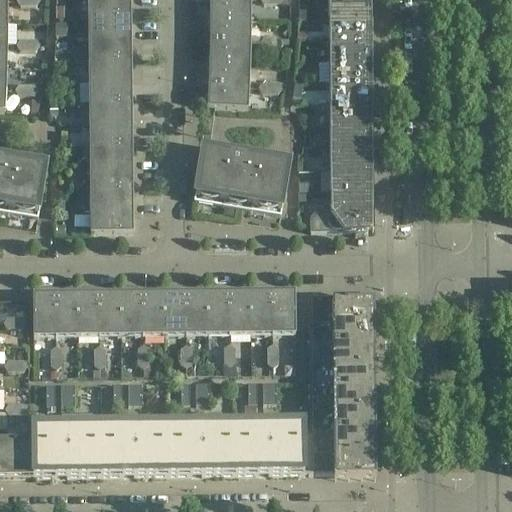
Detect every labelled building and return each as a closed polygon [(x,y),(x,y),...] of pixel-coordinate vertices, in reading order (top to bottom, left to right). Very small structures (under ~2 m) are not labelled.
[(130,21),(129,0),(87,0),(88,21),(130,21)] [(371,22),(370,0),(328,1),(328,23),(371,22)] [(250,25),(250,10),(250,3),(210,3),(210,25),(250,25)] [(130,42),(130,21),(88,21),(88,43),(130,42)] [(371,44),(371,22),(328,23),(329,44),(371,44)] [(250,47),(250,25),(210,25),(210,47),(250,47)] [(131,64),(130,42),(88,43),(88,64),(131,64)] [(371,66),(371,44),(329,44),(329,66),(371,66)] [(249,69),(250,47),(210,47),(210,54),(209,68),(249,69)] [(131,86),(131,64),(88,64),(88,86),(131,86)] [(371,87),(371,66),(329,66),(329,88),(371,87)] [(249,92),(249,69),(209,68),(209,83),(208,90),(249,92)] [(131,107),(131,86),(88,86),(89,108),(131,107)] [(372,109),(371,96),(371,87),(329,88),(329,109),(372,109)] [(247,114),(248,100),(249,92),(208,90),(207,112),(247,114)] [(131,129),(131,107),(89,108),(89,129),(131,129)] [(372,130),(372,109),(329,109),(329,131),(372,130)] [(132,150),(131,129),(89,129),(89,151),(132,150)] [(372,152),(372,130),(329,131),(330,153),(372,152)] [(132,172),(132,150),(89,151),(89,173),(132,172)] [(372,174),(372,152),(330,153),(330,174),(372,174)] [(280,219),(289,169),(202,154),(194,206),(280,220),(280,219)] [(0,216),(37,223),(46,171),(16,166),(14,173),(0,170),(0,216)] [(132,194),(132,172),(89,173),(90,194),(132,194)] [(372,196),(372,174),(330,174),(330,196),(372,196)] [(132,215),(132,194),(90,194),(90,216),(132,215)] [(373,230),(372,196),(330,196),(330,216),(319,216),(317,217),(315,218),(314,219),(313,221),(312,222),(311,224),(310,226),(310,227),(310,229),(310,236),(367,236),(367,230),(373,230)] [(132,238),(132,215),(90,216),(90,239),(132,238)] [(295,339),(294,303),(294,296),(272,297),(272,302),(272,339),(295,339)] [(186,340),(185,303),(185,297),(164,298),(164,303),(164,341),(186,340)] [(207,340),(207,303),(207,297),(185,297),(185,303),(186,340),(207,340)] [(229,340),(229,303),(228,297),(207,297),(207,303),(207,340),(229,340)] [(251,340),(250,302),(250,297),(228,297),(229,303),(229,340),(251,340)] [(272,339),(272,302),(272,297),(250,297),(250,302),(251,340),(272,339)] [(99,341),(98,304),(98,298),(77,299),(77,304),(77,341),(99,341)] [(121,341),(120,304),(120,298),(98,298),(98,304),(99,341),(121,341)] [(143,341),(142,304),(142,298),(120,298),(120,304),(121,341),(143,341)] [(164,341),(164,303),(164,298),(142,298),(142,304),(143,341),(164,341)] [(56,342),(55,305),(55,299),(33,299),(33,342),(56,342)] [(77,341),(77,304),(77,299),(55,299),(55,305),(56,342),(77,341)] [(374,324),(373,306),(367,306),(367,302),(308,302),(308,325),(374,324)] [(374,347),(374,324),(308,325),(308,347),(374,347)] [(374,369),(374,347),(308,347),(309,370),(374,369)] [(374,391),(374,369),(309,370),(309,392),(374,391)] [(209,399),(208,388),(195,389),(195,399),(209,399)] [(256,398),(256,388),(247,388),(248,398),(256,398)] [(276,398),(276,388),(262,388),(262,398),(276,398)] [(122,400),(122,389),(113,389),(113,400),(122,400)] [(141,399),(141,389),(128,389),(128,400),(141,399)] [(189,399),(189,389),(180,389),(180,399),(189,399)] [(54,400),(54,390),(46,390),(46,400),(54,400)] [(74,400),(74,390),(60,390),(60,400),(74,400)] [(374,414),(374,391),(309,392),(309,414),(374,414)] [(375,436),(374,414),(309,414),(309,437),(312,437),(375,436)] [(304,459),(303,443),(303,429),(235,430),(236,480),(304,479),(304,459)] [(168,480),(168,430),(100,431),(100,481),(168,480)] [(236,480),(235,430),(168,430),(168,480),(236,480)] [(100,481),(100,431),(32,432),(32,444),(32,482),(100,481)] [(375,459),(375,436),(312,437),(312,443),(303,443),(304,459),(375,459)] [(0,482),(32,482),(32,444),(0,444),(0,482)] [(375,483),(375,459),(304,459),(304,479),(333,479),(333,484),(375,483)]
